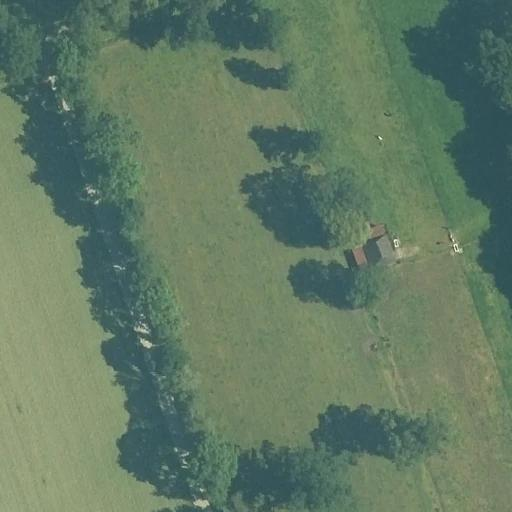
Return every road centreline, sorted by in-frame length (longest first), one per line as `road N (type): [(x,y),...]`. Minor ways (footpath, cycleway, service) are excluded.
road 1 (unclassified): [(204,511),(48,51)]
road 2 (unclassified): [(48,51),(181,0)]
